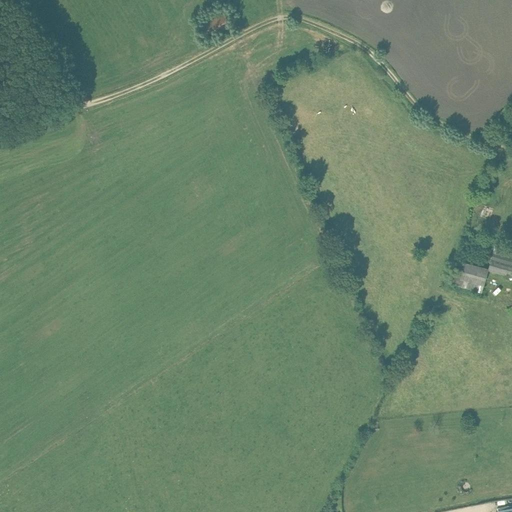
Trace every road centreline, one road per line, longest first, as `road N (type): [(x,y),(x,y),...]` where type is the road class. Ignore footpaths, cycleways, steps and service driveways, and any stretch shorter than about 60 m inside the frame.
road 1 (track): [(72,105),(151,80),(256,23),(285,19),(336,28),(380,55),(415,105),(511,149)]
road 2 (unclassified): [(0,137),(72,105),(12,0)]
